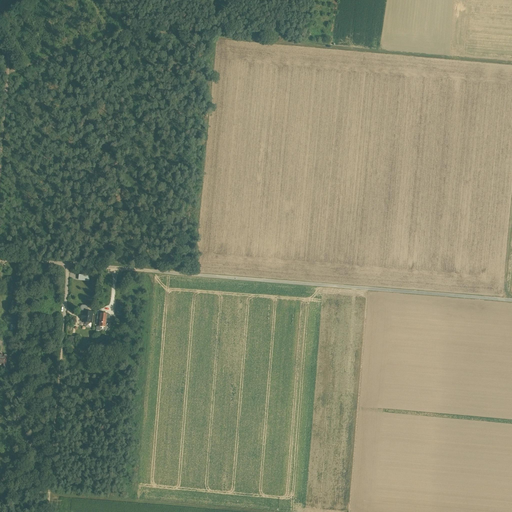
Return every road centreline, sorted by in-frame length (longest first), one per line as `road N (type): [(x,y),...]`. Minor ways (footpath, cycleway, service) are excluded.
road 1 (unclassified): [(511,300),(0,259)]
road 2 (track): [(10,75),(125,31),(511,62)]
road 3 (track): [(0,490),(256,511)]
road 4 (track): [(67,311),(51,511)]
